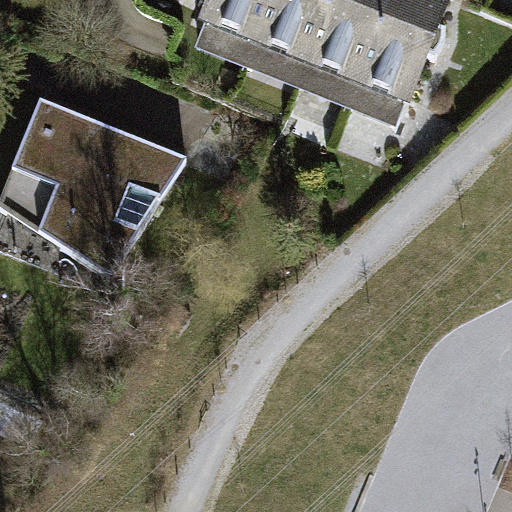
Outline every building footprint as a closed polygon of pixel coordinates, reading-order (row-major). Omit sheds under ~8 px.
[(274,0),(214,0),(206,22),(211,24),(200,51),(246,70),(274,0)] [(333,0),(274,0),(246,70),(253,72),(264,45),(308,62),(333,0)] [(391,0),(333,0),(308,62),(352,80),(341,107),(348,109),(391,0)] [(451,0),(391,0),(348,109),(395,128),(406,101),(411,103),(428,61),(435,64),(441,58),(445,52),(446,43),(446,36),(439,33),(451,0)] [(40,107),(0,208),(0,211),(112,283),(188,165),(40,107)]
